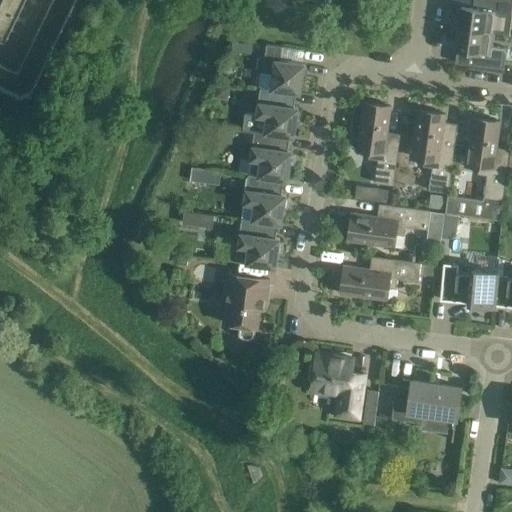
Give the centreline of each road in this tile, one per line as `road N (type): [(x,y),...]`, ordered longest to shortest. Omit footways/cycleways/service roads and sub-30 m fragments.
road 1 (residential): [(502,350),(334,331),(304,292),(332,91),(360,69),(418,79)]
road 2 (residential): [(476,511),(502,350)]
